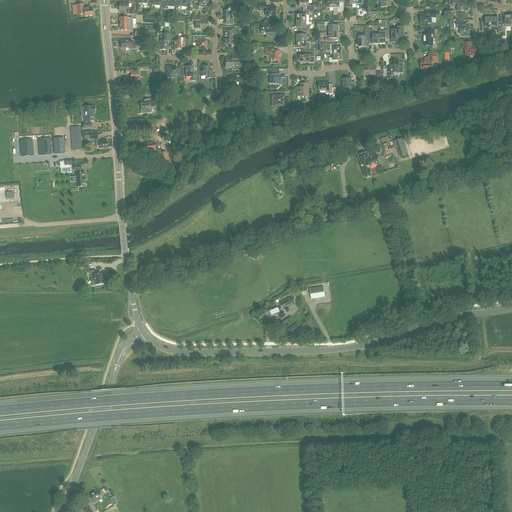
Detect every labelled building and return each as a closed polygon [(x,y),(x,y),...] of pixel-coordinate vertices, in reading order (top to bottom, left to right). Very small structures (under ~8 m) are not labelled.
[(161,8),(163,8),(164,2),(161,1),(160,0),(152,0),(152,6),(152,5),(161,6),(161,8)] [(175,8),(175,0),(167,0),(167,2),(164,2),(163,8),(166,8),(166,6),(175,7),(175,8)] [(187,7),(188,0),(179,0),(179,2),(176,2),(176,0),(175,0),(175,8),(176,8),(178,8),(178,6),(187,7)] [(309,4),(308,0),(300,0),(299,0),(299,7),(307,7),(307,10),(314,10),(314,4),(309,4)] [(329,8),(333,8),(333,0),(326,0),(327,5),(323,5),(323,11),(329,11),(329,8)] [(339,0),(333,0),(333,8),(337,8),(337,12),(343,12),(343,5),(339,5),(339,0)] [(362,0),(356,0),(356,5),(360,5),(360,9),(367,9),(367,1),(362,1),(362,0)] [(468,12),(467,4),(459,4),(459,0),(452,0),(452,6),(457,6),(457,12),(468,12)] [(128,11),(127,14),(127,15),(133,15),(134,8),(128,8),(129,4),(125,3),(125,4),(120,4),(119,11),(128,11)] [(276,17),(276,7),(266,7),(266,3),(259,3),(259,10),(265,10),(265,14),(269,14),(269,17),(276,17)] [(72,5),(73,8),(73,13),(77,13),(77,15),(84,14),(85,16),(93,15),(93,14),(94,14),(94,12),(93,12),(92,9),(88,9),(88,8),(84,8),(83,4),(72,5)] [(228,4),(228,9),(227,9),(227,10),(222,10),(222,14),(224,14),(224,17),(225,17),(225,24),(232,24),(232,17),(231,17),(231,13),(236,13),(236,5),(232,5),(232,4),(228,4)] [(436,18),(436,11),(426,11),(426,15),(420,15),(420,23),(431,23),(431,18),(436,18)] [(306,21),(309,21),(309,12),(302,12),(302,15),(296,15),(297,22),(306,21)] [(505,20),(502,20),(502,27),(511,27),(511,25),(511,15),(505,15),(505,20)] [(492,27),(492,18),(492,16),(486,16),(485,17),(485,18),(485,24),(482,24),(482,32),(485,32),(485,27),(488,27),(492,27)] [(498,18),(498,17),(497,16),(492,16),(492,18),(492,27),(498,27),(498,31),(502,31),(502,27),(502,20),(502,24),(498,24),(498,18)] [(191,17),(191,21),(195,21),(195,29),(202,28),(202,29),(207,29),(207,20),(200,21),(200,17),(191,17)] [(302,28),(302,31),(309,31),(309,25),(306,25),(306,21),(297,22),(297,28),(302,28)] [(329,26),(329,32),(338,32),(338,26),(331,26),(331,22),(324,23),(324,26),(329,26)] [(469,37),(469,28),(467,28),(467,25),(463,25),(463,22),(456,22),(456,28),(459,28),(459,37),(469,37)] [(276,37),(276,29),(268,29),(268,25),(261,25),(261,31),(266,31),(266,37),(276,37)] [(403,34),(403,27),(396,27),(396,31),(392,31),(392,42),(399,42),(399,34),(403,34)] [(233,47),(233,28),(224,28),(224,39),(223,39),(223,44),(224,44),(224,47),(233,47)] [(385,35),(379,35),(379,44),(385,44),(385,38),(389,38),(389,30),(385,30),(385,35)] [(297,35),(297,42),(306,42),(306,38),(309,38),(309,31),(302,31),(302,35),(297,35)] [(369,31),(369,34),(369,40),(372,40),(372,44),(379,44),(379,35),(372,35),(372,31),(369,31)] [(434,39),(434,31),(425,31),(425,34),(422,34),(422,39),(424,39),(424,46),(433,46),(433,39),(434,39)] [(332,39),(338,39),(338,32),(329,32),(329,38),(324,39),(325,42),(332,42),(332,39)] [(159,40),(159,45),(160,45),(160,50),(167,50),(167,41),(170,41),(170,34),(164,34),(164,37),(160,37),(160,40),(159,40)] [(369,41),(369,40),(369,34),(362,34),(362,37),(358,37),(358,47),(365,47),(365,41),(369,41)] [(199,49),(207,49),(207,36),(193,36),(193,39),(197,39),(197,47),(199,49)] [(146,37),(138,37),(139,45),(147,44),(146,37)] [(185,48),(185,37),(178,37),(178,41),(174,41),(174,50),(181,49),(181,48),(185,48)] [(136,48),(135,43),(131,43),(131,39),(125,40),(125,41),(120,41),(121,48),(126,48),(126,49),(136,48)] [(302,52),(306,52),(309,52),(309,45),(306,45),(306,42),(297,42),(297,48),(302,48),(302,52)] [(475,54),(475,47),(470,47),(470,42),(462,42),(462,48),(465,48),(465,56),(470,56),(470,54),(475,54)] [(330,54),(342,54),(342,48),(336,48),(336,44),(330,44),(330,50),(329,51),(330,54)] [(280,57),(280,53),(279,53),(279,51),(274,51),(274,47),(265,47),(265,55),(270,55),(270,63),(279,63),(279,57),(280,57)] [(314,52),(306,52),(306,55),(299,55),(299,62),(309,62),(309,57),(314,57),(314,52)] [(436,61),(436,53),(428,53),(428,58),(428,60),(421,60),(421,69),(432,69),(432,61),(436,61)] [(226,68),(234,68),(234,70),(239,70),(239,58),(237,58),(237,54),(233,54),(233,58),(226,58),(226,68)] [(342,61),(342,54),(330,54),(333,54),(333,58),(329,58),(329,63),(336,63),(336,61),(342,61)] [(394,72),(399,72),(403,72),(403,63),(399,63),(399,62),(390,62),(390,68),(387,68),(387,76),(394,76),(394,72)] [(180,76),(180,69),(174,69),(174,66),(170,66),(167,66),(167,76),(180,76)] [(197,81),(197,72),(193,72),(193,66),(186,66),(186,77),(190,77),(190,81),(197,81)] [(212,78),(212,71),(209,71),(209,66),(202,66),(202,71),(201,71),(201,76),(207,76),(207,78),(212,78)] [(381,79),(381,72),(375,72),(375,67),(363,67),(363,75),(370,75),(370,79),(381,79)] [(128,82),(129,82),(129,85),(136,85),(136,82),(138,82),(138,70),(126,70),(126,74),(128,74),(128,78),(127,78),(126,78),(126,79),(126,80),(126,81),(127,81),(127,82),(128,82)] [(267,70),(267,74),(269,74),(269,81),(269,80),(268,81),(267,82),(267,83),(268,83),(269,84),(272,84),(276,84),(279,86),(278,87),(282,84),(282,77),(279,77),(279,70),(267,70)] [(241,82),(241,75),(233,75),(233,78),(226,78),(226,85),(236,85),(236,82),(241,82)] [(355,94),(355,87),(351,87),(350,78),(343,79),(343,89),(348,89),(348,94),(355,94)] [(329,83),(319,83),(319,91),(325,91),(325,94),(330,94),(330,101),(335,101),(335,94),(332,94),(332,89),(329,89),(329,83)] [(312,100),(312,95),(308,96),(308,88),(308,84),(300,84),(300,88),(297,88),(297,96),(305,96),(305,100),(312,100)] [(273,105),(274,105),(274,106),(282,106),(282,109),(289,109),(289,103),(285,103),(285,95),(274,95),(274,101),(273,101),(272,101),(271,102),(271,103),(272,104),(273,105)] [(153,99),(140,101),(141,109),(142,109),(142,114),(150,113),(149,108),(154,107),(153,99)] [(91,127),(91,123),(90,123),(90,120),(93,120),(93,112),(95,112),(94,107),(92,107),(92,106),(84,107),(85,121),(87,121),(87,123),(83,124),(83,128),(91,127)] [(82,150),(82,148),(80,127),(70,127),(72,150),(82,150)] [(107,141),(98,142),(98,138),(97,133),(84,133),(84,135),(90,135),(90,139),(95,139),(96,146),(96,147),(97,148),(98,148),(99,148),(107,148),(107,141)] [(50,138),(38,139),(39,155),(51,154),(50,138)] [(64,138),(53,138),(55,153),(65,152),(64,138)] [(32,139),(20,140),(21,157),(33,156),(32,139)] [(400,141),(404,160),(410,158),(406,140),(400,141)] [(384,154),(392,151),(395,159),(398,158),(396,151),(394,146),(390,147),(388,143),(387,141),(381,143),(384,154)] [(158,148),(158,144),(155,144),(154,142),(149,143),(149,144),(145,144),(145,146),(145,147),(145,149),(146,150),(146,151),(151,151),(155,151),(158,151),(158,148)] [(174,163),(171,164),(170,152),(166,152),(160,153),(160,159),(161,158),(162,166),(161,166),(162,172),(168,171),(175,170),(174,163)] [(380,164),(377,154),(369,157),(368,152),(364,153),(358,155),(361,165),(362,168),(365,178),(372,176),(371,174),(372,174),(371,172),(369,168),(370,166),(376,164),(377,165),(380,164)] [(81,170),(81,165),(74,166),(74,170),(76,170),(76,173),(76,177),(75,177),(75,182),(76,182),(76,187),(85,186),(84,181),(85,181),(85,178),(84,178),(84,173),(80,173),(80,170),(81,170)] [(92,280),(91,280),(92,286),(103,284),(101,273),(95,274),(94,269),(88,270),(88,273),(91,273),(91,276),(91,277),(92,277),(92,280)] [(310,290),(312,300),(325,297),(323,287),(310,290)] [(283,310),(296,304),(293,297),(280,302),(283,310)] [(280,313),(277,307),(276,305),(273,306),(273,308),(268,311),(269,313),(271,317),(280,313)] [(292,336),(301,328),(296,323),(295,324),(294,323),(286,330),(292,336)] [(102,494),(100,491),(96,493),(95,492),(89,496),(93,503),(100,498),(99,496),(102,494)]
